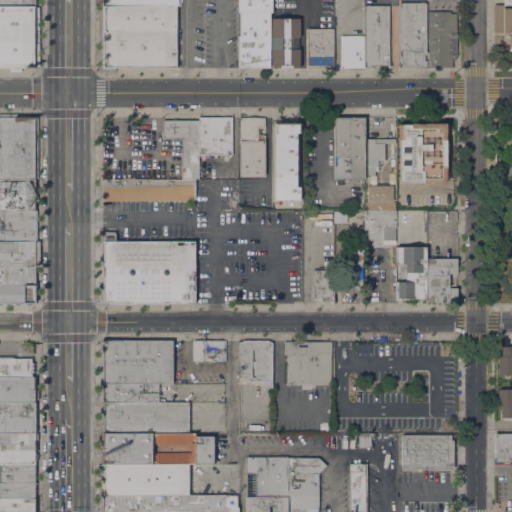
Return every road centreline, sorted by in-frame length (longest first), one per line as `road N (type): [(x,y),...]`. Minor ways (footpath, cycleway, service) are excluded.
road 1 (tertiary): [(511,87),(0,90)]
road 2 (residential): [(511,320),(0,321)]
road 3 (residential): [(475,511),(474,0)]
